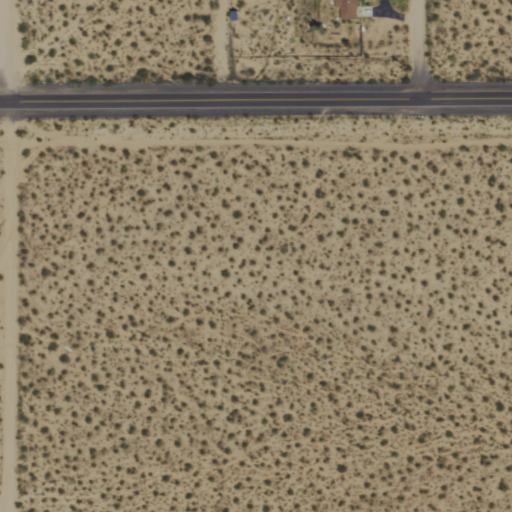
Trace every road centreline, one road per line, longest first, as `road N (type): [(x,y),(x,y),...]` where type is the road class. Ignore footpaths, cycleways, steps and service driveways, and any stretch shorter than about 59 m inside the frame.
road 1 (tertiary): [(511,98),(4,102)]
road 2 (track): [(4,511),(4,102)]
